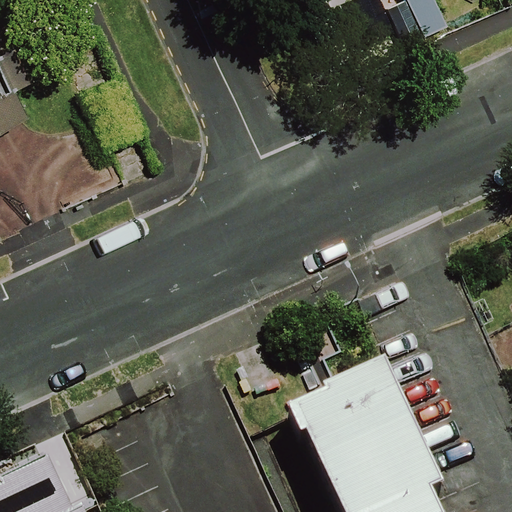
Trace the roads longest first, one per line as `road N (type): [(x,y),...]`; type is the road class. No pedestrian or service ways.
road 1 (tertiary): [(0,353),(288,216)]
road 2 (tertiary): [(288,216),(511,114)]
road 3 (residential): [(288,216),(188,0)]
